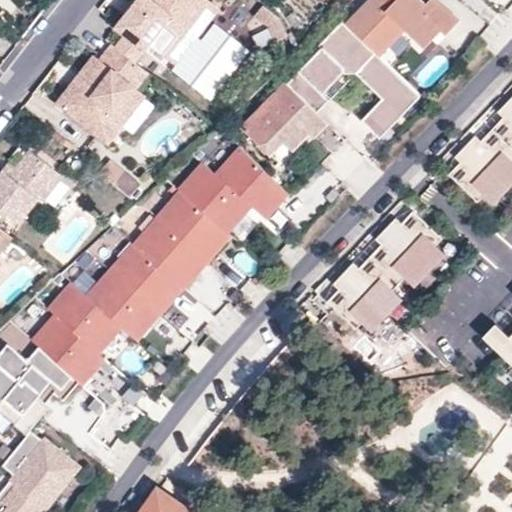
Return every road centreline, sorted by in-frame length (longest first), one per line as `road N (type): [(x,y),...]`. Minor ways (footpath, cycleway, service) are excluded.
road 1 (residential): [(511,46),(274,294),(104,511)]
road 2 (residential): [(0,102),(81,0)]
